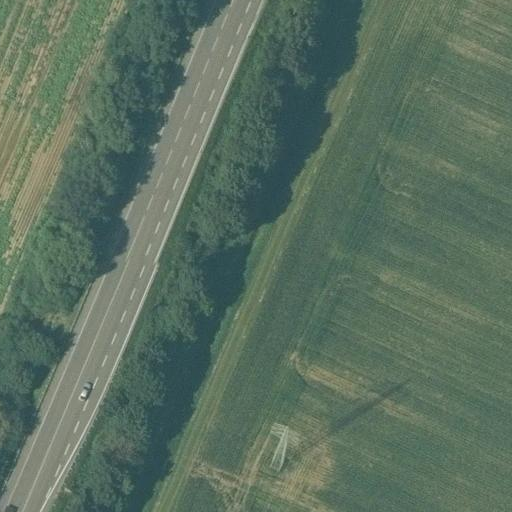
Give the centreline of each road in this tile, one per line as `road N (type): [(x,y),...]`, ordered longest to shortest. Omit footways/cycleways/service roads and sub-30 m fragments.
road 1 (trunk): [(241,0),(21,511)]
road 2 (track): [(146,511),(353,0)]
